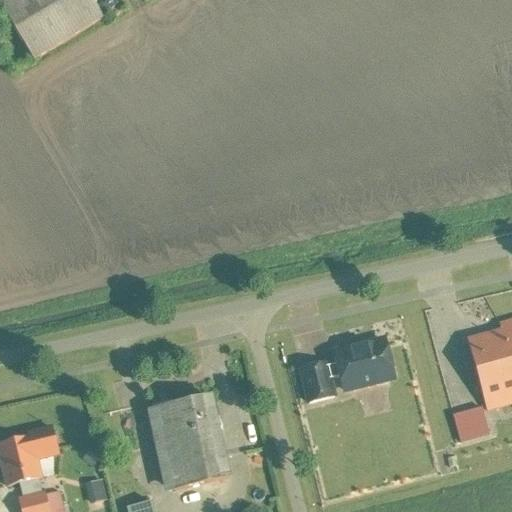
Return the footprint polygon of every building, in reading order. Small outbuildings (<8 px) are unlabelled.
[(88,0),(0,0),(0,11),(33,65),(102,22),(88,0)] [(511,321),(466,335),(486,410),(511,403),(511,321)] [(326,367),(324,362),(298,369),(307,404),(334,397),(329,380),(337,378),(342,395),(395,379),(384,341),(331,356),(334,365),(326,367)] [(229,478),(207,398),(142,415),(164,496),(229,478)] [(482,409),(454,417),(461,444),(489,436),(482,409)] [(0,466),(6,488),(19,485),(23,500),(18,502),(21,511),(65,511),(60,490),(41,496),(36,480),(42,479),(38,462),(59,457),(53,432),(0,445),(0,466)]
